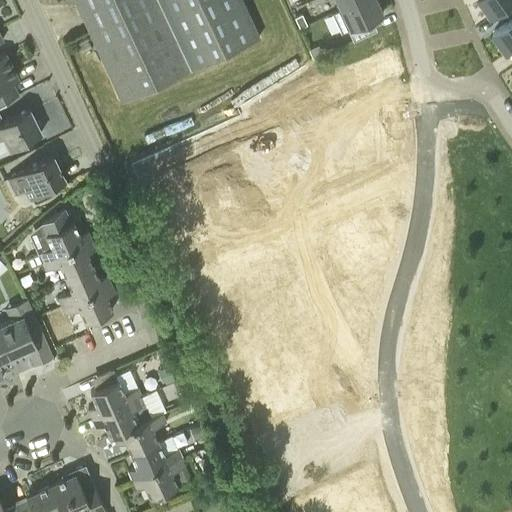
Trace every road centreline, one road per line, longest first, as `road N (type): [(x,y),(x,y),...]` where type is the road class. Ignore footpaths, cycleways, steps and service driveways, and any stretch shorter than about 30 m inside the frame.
road 1 (residential): [(265,511),(28,0)]
road 2 (residential): [(33,423),(59,384),(147,343),(85,204)]
road 3 (residential): [(118,511),(93,455),(33,423)]
